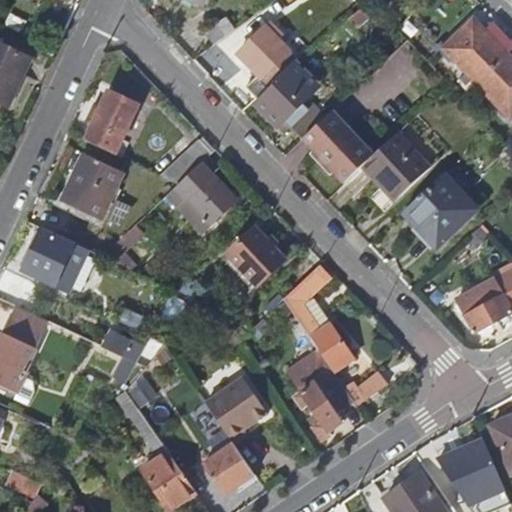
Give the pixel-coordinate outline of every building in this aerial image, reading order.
[(176,0),(201,11),(206,0),(176,0)] [(227,17),(205,34),(214,45),(236,29),(227,17)] [(444,48),(477,83),(511,119),(511,57),(508,54),(475,20),(444,48)] [(260,74),(247,87),(258,99),(275,83),(277,81),(272,76),(268,72),(290,51),(279,40),(283,36),(271,24),(240,54),(260,74)] [(305,43),(272,76),(277,81),(296,62),(303,55),(311,48),(305,43)] [(0,46),(0,105),(8,109),(30,61),(0,46)] [(304,139),(322,123),(305,105),(322,88),(296,62),(277,81),(275,83),(277,85),(257,104),(281,128),(284,133),(290,127),(303,141),(304,139)] [(110,93),(87,142),(117,157),(140,107),(110,93)] [(304,139),(317,153),(346,183),(364,166),(376,155),(347,125),(334,111),(322,123),(304,139)] [(376,155),(364,166),(396,200),(430,167),(398,134),(376,155)] [(201,140),(161,177),(179,185),(208,157),(213,153),(201,140)] [(84,155),(60,206),(100,224),(124,174),(84,155)] [(175,188),(188,201),(201,215),(194,222),(204,232),(238,201),(214,176),(220,170),(208,157),(179,185),(175,188)] [(443,176),(404,213),(439,248),(477,211),(443,176)] [(181,208),(194,222),(201,215),(188,201),(181,208)] [(104,256),(134,270),(139,266),(125,252),(145,234),(136,226),(104,256)] [(227,254),(259,288),(287,261),(255,228),(227,254)] [(46,231),(27,270),(73,292),(93,250),(76,243),(75,245),(46,231)] [(324,357),(335,373),(355,360),(314,300),(310,302),(309,300),(327,283),(314,270),(284,299),(288,305),(318,349),(324,357)] [(477,334),(511,314),(511,271),(458,300),(477,334)] [(4,334),(36,349),(49,322),(17,307),(4,334)] [(113,329),(103,346),(136,363),(142,353),(154,360),(166,345),(151,338),(146,346),(113,329)] [(0,385),(4,387),(4,388),(17,394),(28,373),(25,372),(36,349),(4,334),(0,341),(0,385)] [(154,360),(127,392),(129,394),(175,358),(166,345),(154,360)] [(286,370),(302,393),(321,422),(313,428),(320,438),(342,422),(337,414),(355,403),(335,373),(324,357),(318,349),(286,370)] [(370,398),(389,386),(379,371),(360,384),(370,398)] [(244,379),(206,404),(228,436),(234,445),(248,435),(245,431),(269,415),(244,379)] [(115,400),(127,417),(130,415),(139,409),(129,394),(127,392),(115,400)] [(130,415),(156,454),(160,459),(153,464),(142,471),(169,511),(196,494),(187,480),(170,456),(139,409),(130,415)] [(39,441),(35,452),(63,464),(66,457),(75,462),(82,447),(53,434),(56,430),(44,425),(44,426),(24,417),(15,414),(9,426),(39,441)] [(511,417),(491,427),(511,470),(511,417)] [(227,437),(213,446),(219,455),(233,446),(227,437)] [(460,456),(486,445),(484,440),(458,452),(460,456)] [(205,464),(226,495),(255,476),(234,445),(233,446),(219,455),(205,464)] [(470,507),(506,490),(486,445),(460,456),(458,452),(443,458),(439,462),(470,507)] [(170,456),(187,480),(197,473),(180,449),(170,456)] [(149,459),(153,464),(160,459),(156,454),(149,459)] [(387,473),(399,490),(408,485),(395,467),(387,473)] [(7,487),(36,500),(42,485),(41,484),(45,474),(34,468),(29,478),(14,472),(7,487)] [(385,500),(393,511),(445,511),(421,476),(408,485),(399,490),(385,500)]
